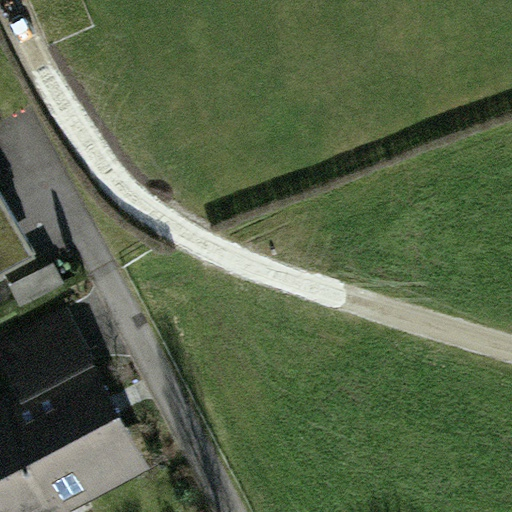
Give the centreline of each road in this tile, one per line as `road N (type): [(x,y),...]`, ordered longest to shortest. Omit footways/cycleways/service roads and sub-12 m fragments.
road 1 (unknown): [(511,343),(232,258),(153,216),(58,89),(16,0)]
road 2 (residential): [(226,511),(62,188)]
